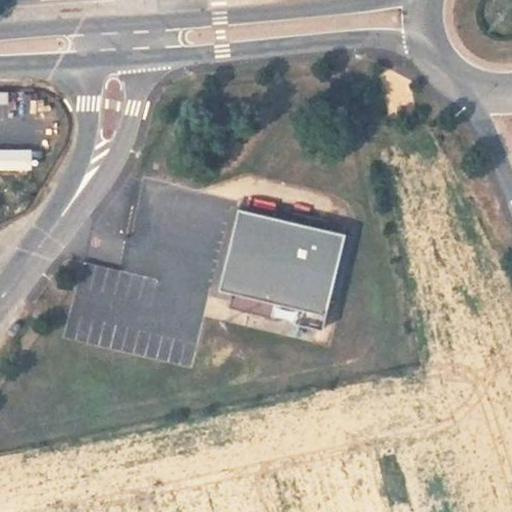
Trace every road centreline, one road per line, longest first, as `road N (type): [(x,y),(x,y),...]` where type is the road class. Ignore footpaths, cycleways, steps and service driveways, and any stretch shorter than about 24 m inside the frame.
road 1 (secondary): [(111,66),(428,38)]
road 2 (secondary): [(370,0),(108,19)]
road 3 (residential): [(0,296),(90,169),(111,66)]
